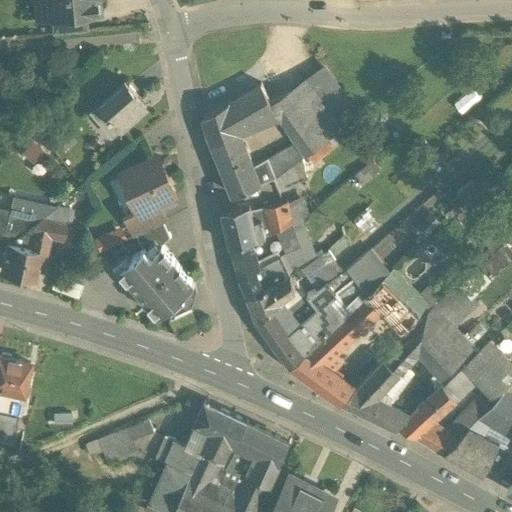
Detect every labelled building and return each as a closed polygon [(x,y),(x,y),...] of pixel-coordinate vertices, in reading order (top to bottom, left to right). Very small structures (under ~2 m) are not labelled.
[(33,0),(34,15),(45,14),(43,0),(33,0)] [(47,0),(49,14),(85,10),(95,9),(93,0),(47,0)] [(85,10),(49,14),(51,31),(87,28),(85,10)] [(346,99),(324,67),(290,88),(325,139),(357,114),(346,99)] [(147,103),(126,80),(101,101),(113,115),(122,125),(147,103)] [(261,81),(203,115),(213,141),(240,131),(278,115),(267,99),(270,97),(261,81)] [(325,139),(290,88),(270,97),(267,99),(278,115),(294,141),(304,155),(308,153),(323,140),(325,139)] [(101,101),(92,108),(104,123),(113,115),(101,101)] [(253,164),(240,131),(213,141),(233,193),(275,176),(267,157),(253,164)] [(323,140),(308,153),(315,162),(330,150),(323,140)] [(294,141),(267,157),(275,176),(304,155),(294,141)] [(158,154),(121,170),(137,205),(138,207),(155,199),(175,190),(158,154)] [(381,166),(373,157),(355,173),(363,182),(381,166)] [(126,203),(133,199),(119,172),(112,176),(126,203)] [(287,198),(262,204),(263,205),(269,232),(292,221),(289,206),(287,198)] [(155,199),(138,207),(137,205),(126,211),(136,233),(164,219),(155,199)] [(306,201),(289,206),(292,221),(309,213),(306,201)] [(249,202),(222,208),(231,244),(250,238),(258,236),(269,232),(263,205),(251,208),(249,202)] [(8,207),(0,205),(0,229),(3,230),(8,207)] [(40,215),(6,240),(0,263),(0,264),(0,268),(33,275),(35,267),(41,269),(48,234),(62,237),(65,219),(40,215)] [(164,219),(136,233),(142,246),(144,244),(151,252),(161,243),(170,235),(164,219)] [(124,220),(96,233),(102,247),(130,235),(124,220)] [(258,267),(250,238),(231,244),(239,276),(248,294),(300,268),(303,266),(294,249),(258,267)] [(309,241),(294,249),(303,266),(317,256),(309,241)] [(161,243),(151,252),(144,244),(142,246),(118,267),(158,312),(169,301),(172,304),(184,294),(182,290),(194,280),(161,243)] [(511,252),(504,243),(481,265),(492,276),(511,257),(511,252)] [(317,256),(303,266),(317,287),(318,287),(342,269),(328,247),(317,256)] [(373,277),(357,257),(348,266),(363,285),(373,277)] [(409,285),(418,276),(402,260),(393,268),(409,285)] [(342,269),(318,287),(326,298),(336,312),(351,298),(355,304),(366,294),(365,293),(368,290),(363,285),(348,266),(342,269)] [(300,268),(248,294),(257,319),(272,307),(273,308),(282,302),(281,299),(299,286),(298,279),(303,275),(300,268)] [(368,290),(365,293),(366,294),(380,309),(400,330),(418,313),(417,311),(426,302),(418,294),(409,285),(393,268),(383,275),(368,290)] [(440,298),(428,286),(418,294),(426,302),(431,307),(434,304),(440,298)] [(317,287),(307,292),(308,294),(318,306),(318,307),(326,298),(318,287),(317,287)] [(308,294),(297,304),(306,316),(318,306),(308,294)] [(355,304),(327,330),(341,345),(380,309),(366,294),(355,304)] [(474,345),(434,304),(431,307),(420,319),(459,360),(474,345)] [(273,308),(272,307),(257,319),(278,348),(294,335),(309,323),(305,317),(289,329),(273,308)] [(191,309),(169,318),(174,329),(196,320),(191,309)] [(420,319),(403,335),(421,352),(444,375),(459,360),(420,319)] [(327,330),(305,351),(305,350),(291,363),(312,380),(328,391),(341,375),(324,362),(342,346),(341,345),(327,330)] [(305,350),(294,335),(278,348),(291,363),(305,350)] [(421,352),(403,335),(384,356),(400,371),(399,372),(400,373),(421,352)] [(511,381),(511,362),(490,339),(468,360),(464,364),(477,378),(489,391),(496,398),(505,388),(511,381)] [(29,360),(11,356),(9,351),(3,349),(0,352),(0,386),(22,392),(29,360)] [(355,386),(341,400),(396,426),(397,423),(408,411),(377,393),(399,372),(400,371),(384,356),(355,386)] [(464,364),(443,382),(456,396),(477,378),(464,364)] [(341,375),(328,391),(341,400),(355,386),(341,375)] [(443,382),(414,408),(413,407),(408,411),(397,423),(416,433),(429,421),(456,396),(443,382)] [(511,431),(511,392),(505,388),(496,398),(480,414),(511,433),(511,431)] [(472,404),(446,431),(456,438),(480,414),(496,398),(489,391),(474,406),(472,404)] [(248,420),(205,400),(185,442),(185,444),(202,452),(204,448),(222,457),(224,454),(229,443),(236,446),(238,440),(248,420)] [(511,433),(480,414),(469,424),(500,440),(499,441),(505,444),(511,433)] [(290,440),(248,420),(238,440),(260,451),(258,454),(254,453),(245,471),(249,473),(269,482),(290,440)] [(429,421),(416,433),(428,441),(441,428),(429,421)] [(500,440),(469,424),(456,438),(444,450),(484,471),(499,441),(500,440)] [(126,426),(87,442),(90,451),(102,446),(109,463),(137,452),(133,440),(126,426)] [(446,431),(441,428),(428,441),(444,450),(456,438),(446,431)] [(202,452),(185,444),(185,442),(167,434),(157,457),(167,461),(210,481),(212,475),(217,477),(223,464),(226,466),(230,457),(224,454),(222,457),(204,448),(202,452)] [(210,481),(167,461),(150,500),(169,508),(177,511),(255,511),(269,482),(249,473),(246,480),(238,477),(236,470),(226,466),(223,464),(217,477),(212,475),(210,481)] [(326,511),(335,496),(290,473),(270,511),(326,511)] [(167,511),(169,508),(150,500),(146,508),(153,511),(167,511)]
